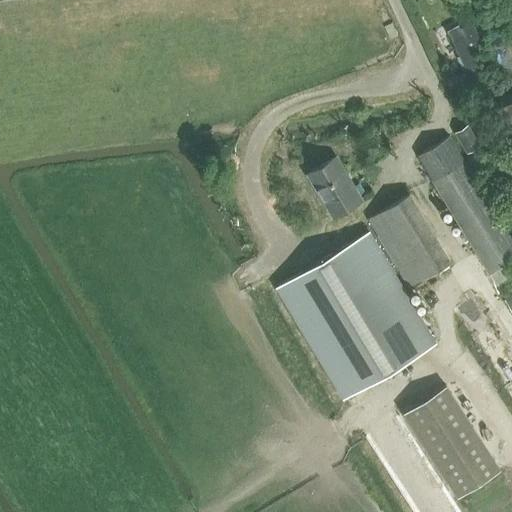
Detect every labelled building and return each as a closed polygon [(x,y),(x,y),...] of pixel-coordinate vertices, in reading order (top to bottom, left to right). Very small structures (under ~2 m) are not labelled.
[(399,35),(393,21),(385,25),(391,38),(399,35)] [(469,46),(480,41),(471,23),(460,28),(458,25),(448,30),(472,80),(482,75),(469,46)] [(464,72),(447,79),(450,89),(468,82),(464,72)] [(511,135),(511,99),(498,106),(511,135)] [(465,123),(453,130),(466,151),(478,143),(465,123)] [(511,268),(507,261),(511,257),(511,239),(447,133),(416,152),(497,283),(511,273),(511,268)] [(480,152),(470,158),(479,173),(489,167),(480,152)] [(334,215),(362,198),(335,156),(307,173),(334,215)] [(451,260),(410,193),(371,217),(412,284),(451,260)] [(438,344),(371,233),(277,290),(344,401),(438,344)] [(511,306),(511,285),(503,291),(511,306)] [(458,499),(500,471),(445,387),(403,415),(458,499)]
